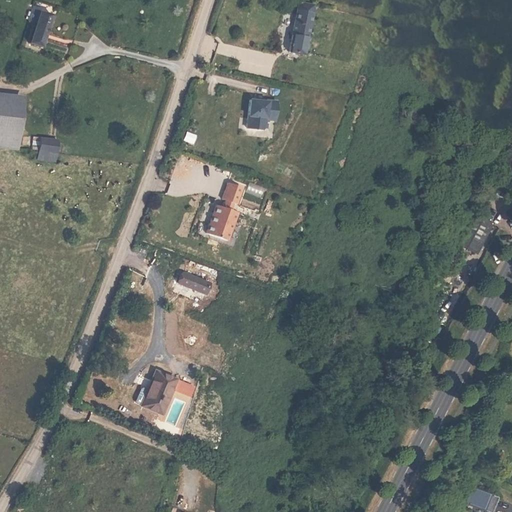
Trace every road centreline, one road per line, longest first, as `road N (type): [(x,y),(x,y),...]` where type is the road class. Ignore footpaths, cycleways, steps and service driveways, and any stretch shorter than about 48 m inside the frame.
road 1 (tertiary): [(209,0),(89,336),(0,511)]
road 2 (secondary): [(511,264),(385,511)]
